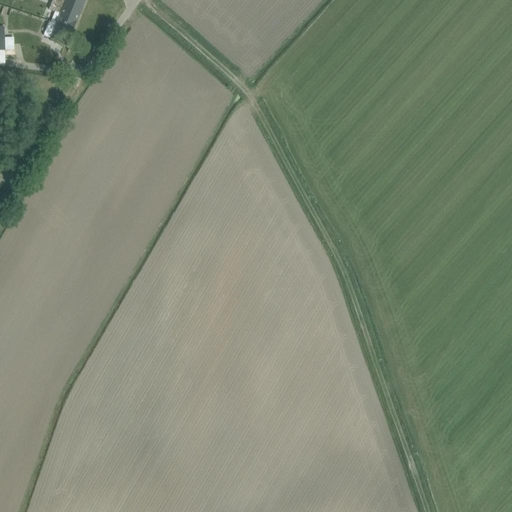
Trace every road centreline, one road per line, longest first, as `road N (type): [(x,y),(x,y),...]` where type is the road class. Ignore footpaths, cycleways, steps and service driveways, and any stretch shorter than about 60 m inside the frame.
road 1 (track): [(430,511),(343,265),(242,84),(146,6)]
road 2 (track): [(0,220),(73,95),(93,82)]
